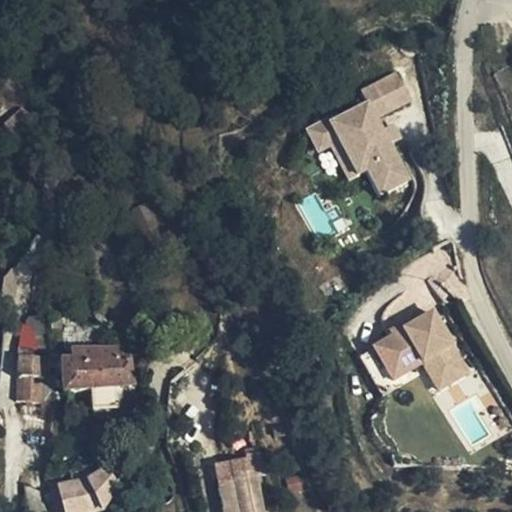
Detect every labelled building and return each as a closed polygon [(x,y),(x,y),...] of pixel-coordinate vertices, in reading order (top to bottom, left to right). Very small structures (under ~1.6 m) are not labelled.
[(403,76),(380,87),(394,114),(416,103),(403,76)] [(392,147),(395,146),(388,132),(386,133),(380,120),(394,114),(380,88),(366,95),(371,105),(342,119),(333,123),(358,175),(367,170),(380,197),(410,183),(392,147)] [(0,135),(15,148),(32,128),(16,114),(0,133),(0,135)] [(349,179),(358,175),(333,123),(342,119),(339,114),(310,127),(321,150),(332,145),(349,179)] [(403,142),(397,128),(389,132),(395,146),(403,142)] [(143,235),(156,229),(145,207),(132,213),(143,235)] [(431,376),(460,360),(433,315),(405,331),(390,340),(375,348),(393,381),(424,363),(431,376)] [(49,332),(60,333),(61,318),(50,317),(49,332)] [(405,331),(402,327),(387,335),(390,340),(405,331)] [(44,355),(43,341),(35,342),(35,355),(44,355)] [(375,348),(362,356),(384,395),(397,387),(393,381),(375,348)] [(117,354),(69,356),(68,366),(62,367),(63,395),(89,392),(92,412),(117,411),(115,389),(130,388),(127,363),(118,363),(117,354)] [(44,361),(17,360),(16,406),(43,407),(44,361)] [(468,375),(460,360),(431,376),(440,392),(468,375)] [(263,511),(253,460),(213,469),(222,511),(263,511)] [(64,511),(100,511),(115,488),(101,476),(86,483),(59,493),(64,511)]
